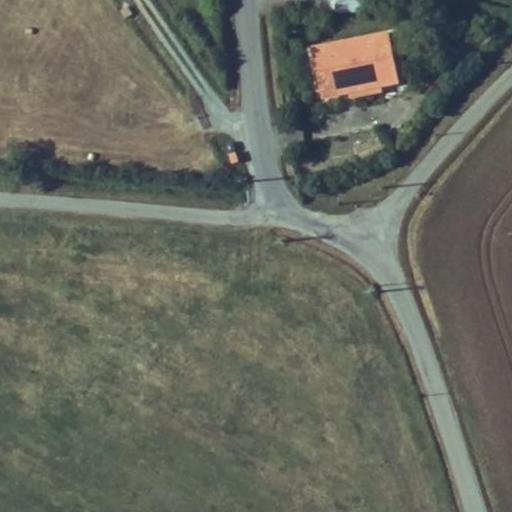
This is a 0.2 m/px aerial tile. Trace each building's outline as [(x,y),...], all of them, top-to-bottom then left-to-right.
[(362,13),(362,0),(335,0),(336,12),(362,13)] [(121,11),(125,18),(133,13),(128,7),(121,11)] [(398,71),(392,44),(390,34),(312,50),(322,97),(343,93),(343,88),(381,80),(382,85),(400,81),(398,71)] [(407,69),(402,42),(392,44),(398,71),(407,69)] [(383,92),(382,85),(381,80),(343,88),(343,93),(349,92),(351,98),(383,92)]
